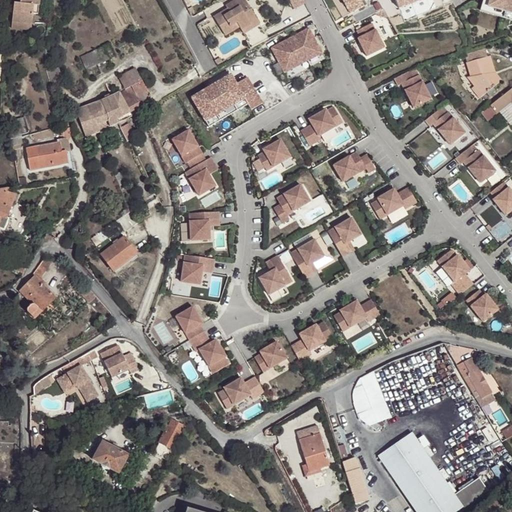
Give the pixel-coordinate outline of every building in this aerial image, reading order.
[(11,0),(10,18),(30,19),(31,7),(37,7),(36,0),(11,0)] [(249,22),(257,17),(245,0),(234,0),(226,5),(228,8),(214,17),(225,35),(240,26),(242,30),(251,24),(249,22)] [(302,0),(287,0),(293,10),(305,3),(302,0)] [(511,0),(490,0),(489,6),(511,13),(511,0)] [(260,23),(257,17),(249,22),(251,24),(242,30),(244,33),(260,23)] [(372,23),(356,31),(359,37),(357,38),(366,56),(384,47),(372,23)] [(309,25),(295,33),(296,35),(288,39),(287,38),(272,46),(280,60),(288,55),(294,65),(322,49),(309,25)] [(264,30),(247,39),(251,47),(268,36),(264,30)] [(111,42),(105,45),(111,58),(117,55),(111,42)] [(111,58),(105,45),(82,56),(88,69),(111,58)] [(466,60),(471,74),(469,75),(483,94),(501,80),(495,73),(488,53),(487,53),(466,60)] [(288,55),(280,60),(286,70),(294,65),(288,55)] [(52,69),(49,70),(55,89),(56,89),(66,86),(60,67),(52,69)] [(142,102),(147,91),(134,67),(126,71),(133,86),(131,87),(141,104),(142,102)] [(410,70),(394,78),(398,85),(401,83),(405,81),(409,89),(405,91),(413,107),(430,99),(418,74),(413,77),(410,70)] [(133,86),(126,71),(117,75),(125,90),(131,87),(133,86)] [(232,73),(193,96),(210,125),(216,121),(213,116),(245,97),(248,102),(252,108),(263,101),(248,76),(237,82),(232,73)] [(483,94),(469,75),(467,77),(474,87),(472,88),(479,97),(483,94)] [(129,110),(141,104),(131,87),(125,90),(113,95),(121,114),(129,110)] [(511,90),(511,89),(481,113),(488,120),(498,113),(510,103),(511,106),(511,90)] [(116,116),(121,114),(113,95),(101,101),(75,110),(84,135),(118,123),(116,116)] [(245,97),(213,116),(216,121),(248,102),(245,97)] [(511,106),(510,103),(498,113),(511,127),(511,126),(511,106)] [(325,110),(308,120),(311,125),(299,132),(308,147),(320,140),(318,137),(342,123),(332,107),(325,111),(325,110)] [(439,109),(425,120),(430,127),(433,124),(437,121),(442,128),(438,130),(450,145),(465,133),(448,112),(443,115),(439,109)] [(11,138),(17,136),(24,134),(28,130),(24,118),(7,122),(9,130),(11,138)] [(437,121),(433,124),(438,130),(442,128),(437,121)] [(125,137),(133,134),(128,123),(120,127),(125,137)] [(189,130),(172,139),(186,163),(187,162),(191,169),(185,172),(199,196),(216,186),(209,175),(207,170),(215,165),(210,158),(206,160),(189,130)] [(40,168),(62,167),(73,166),(72,163),(68,142),(66,140),(65,139),(62,139),(61,139),(59,142),(36,146),(40,168)] [(280,140),(263,150),(264,152),(257,156),(266,171),(290,158),(280,140)] [(469,148),(455,158),(460,165),(464,162),(467,160),(472,166),(469,169),(480,183),(495,171),(478,150),(473,153),(469,148)] [(349,157),(332,167),(342,183),(365,170),(368,174),(374,170),(366,155),(359,159),(358,156),(351,160),(349,157)] [(467,160),(464,162),(469,169),(472,166),(467,160)] [(215,165),(207,170),(209,175),(218,169),(215,165)] [(511,210),(511,191),(504,182),(490,193),(495,199),(493,200),(505,216),(511,210)] [(300,185),(283,194),(285,198),(279,202),(280,205),(274,208),(282,223),(289,219),(287,215),(310,201),(300,185)] [(9,187),(0,188),(0,203),(10,207),(15,194),(8,191),(9,187)] [(417,203),(408,188),(397,194),(394,189),(377,199),(378,200),(371,204),(380,220),(403,206),(405,210),(417,203)] [(10,207),(0,203),(0,216),(6,218),(10,207)] [(218,212),(189,214),(190,241),(209,240),(208,227),(208,222),(218,221),(218,212)] [(0,216),(0,228),(9,232),(10,228),(8,227),(11,221),(6,218),(0,216)] [(124,218),(118,223),(126,232),(131,227),(124,218)] [(328,232),(342,258),(350,253),(345,244),(350,242),(361,235),(351,219),(328,232)] [(95,249),(100,256),(110,248),(123,238),(119,232),(98,247),(95,249)] [(110,248),(100,256),(114,274),(137,256),(134,251),(123,238),(110,248)] [(305,279),(312,275),(307,266),(312,263),(324,257),(314,240),(290,254),(305,279)] [(345,244),(350,253),(355,250),(350,242),(345,244)] [(451,250),(437,261),(454,282),(451,284),(460,295),(463,293),(473,284),(465,274),(470,270),(458,255),(456,256),(451,250)] [(212,259),(184,255),(179,282),(199,285),(201,271),(201,267),(211,268),(212,259)] [(292,282),(277,256),(270,261),(275,269),(270,272),(259,278),(268,295),(285,285),(292,282)] [(312,263),(316,270),(333,261),(324,257),(312,263)] [(43,260),(35,272),(42,279),(53,260),(43,260)] [(275,269),(270,261),(265,263),(270,272),(275,269)] [(307,266),(312,275),(317,272),(316,270),(312,263),(307,266)] [(32,275),(35,277),(43,285),(45,283),(42,279),(35,272),(32,275)] [(35,277),(20,291),(33,304),(35,305),(41,312),(56,298),(43,285),(35,277)] [(285,285),(268,295),(272,302),(289,292),(285,285)] [(96,298),(89,290),(85,293),(92,302),(96,298)] [(480,290),(466,301),(483,322),(499,310),(486,294),(484,295),(480,290)] [(333,317),(342,332),(366,319),(368,322),(380,315),(378,312),(371,300),(360,306),(357,301),(340,311),(341,313),(333,317)] [(35,305),(33,304),(32,305),(28,309),(27,312),(34,319),(42,312),(41,312),(35,305)] [(192,307),(175,317),(189,341),(204,332),(200,326),(202,324),(192,307)] [(302,340),(291,346),(299,362),(311,355),(309,351),(333,338),(324,322),(317,326),(316,325),(299,334),(302,340)] [(211,343),(204,332),(189,341),(195,353),(199,351),(213,374),(228,365),(224,358),(226,357),(216,340),(211,343)] [(116,341),(110,344),(114,352),(119,349),(116,341)] [(277,342),(259,352),(260,354),(254,358),(263,373),(286,359),(277,342)] [(110,344),(98,350),(111,375),(128,367),(129,370),(137,366),(128,349),(121,352),(119,349),(114,352),(110,344)] [(80,356),(62,367),(66,374),(61,376),(68,389),(77,384),(84,396),(95,390),(81,365),(84,363),(80,356)] [(472,358),(456,365),(476,396),(479,394),(481,398),(491,393),(492,392),(472,358)] [(359,418),(368,425),(390,416),(374,372),(357,381),(353,392),(354,402),(359,418)] [(68,389),(61,376),(57,379),(64,392),(68,389)] [(225,390),(218,395),(227,410),(250,396),(253,400),(264,393),(255,378),(244,384),(241,379),(224,389),(225,390)] [(98,395),(95,390),(84,396),(86,402),(98,395)] [(476,396),(482,407),(495,400),(491,393),(481,398),(479,394),(476,396)] [(167,426),(158,441),(171,448),(180,433),(167,426)] [(308,472),(322,468),(327,466),(317,426),(296,432),(306,465),(308,472)] [(506,440),(511,436),(511,429),(510,427),(501,433),(506,440)] [(459,511),(462,510),(453,498),(422,452),(416,443),(411,435),(378,459),(414,511),(459,511)] [(423,438),(416,443),(422,452),(429,447),(423,438)] [(128,455),(102,441),(92,460),(101,465),(100,467),(108,471),(109,469),(118,473),(128,455)] [(344,464),(357,502),(364,500),(371,498),(370,496),(357,458),(344,464)] [(323,471),(322,468),(308,472),(306,465),(303,465),(307,477),(323,471)] [(478,480),(453,498),(462,510),(487,493),(478,480)]
